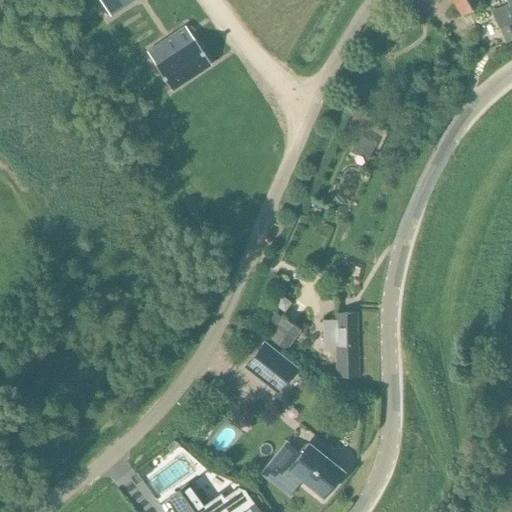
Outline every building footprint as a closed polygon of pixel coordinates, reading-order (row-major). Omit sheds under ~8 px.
[(132,0),(92,0),(103,18),(132,0)] [(451,0),(461,16),(484,4),(481,0),(451,0)] [(511,38),(511,3),(493,12),(505,41),(511,38)] [(193,38),(167,55),(159,44),(147,52),(172,90),(211,64),(194,37),(193,38)] [(359,135),(351,153),(367,161),(375,143),(359,135)] [(335,345),(336,377),(359,376),(357,312),(335,313),(336,319),(323,320),(324,345),(335,345)] [(283,317),(269,337),(286,349),(300,330),(283,317)] [(263,343),(245,367),(277,392),(295,368),(263,343)] [(288,468),(323,496),(343,471),(308,443),(288,468)] [(199,511),(208,507),(190,482),(168,498),(177,511),(199,511)] [(236,511),(259,511),(252,502),(236,511)]
